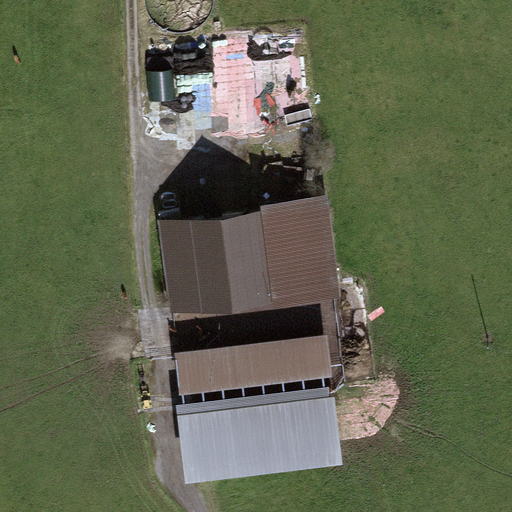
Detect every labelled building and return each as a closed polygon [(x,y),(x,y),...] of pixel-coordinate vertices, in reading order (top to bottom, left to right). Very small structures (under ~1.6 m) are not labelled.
[(149,0),(161,25),(201,7),(197,0),(149,0)] [(173,115),(253,113),(250,36),(170,39),(173,115)] [(333,197),(271,205),(283,303),(345,295),(333,197)] [(264,212),(171,225),(184,314),(276,301),(264,212)] [(335,337),(179,355),(184,397),(340,379),(335,337)] [(342,389),(184,410),(194,482),(352,460),(342,389)]
